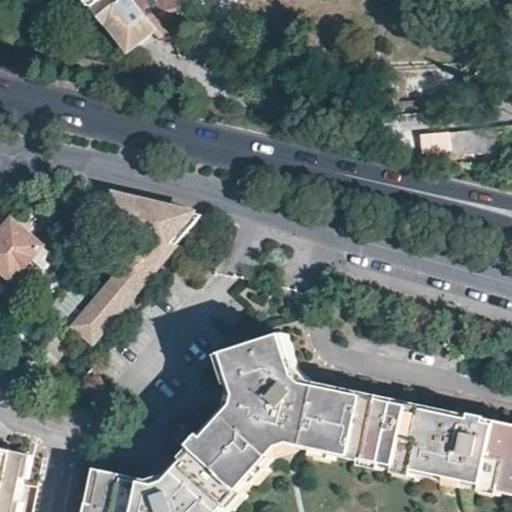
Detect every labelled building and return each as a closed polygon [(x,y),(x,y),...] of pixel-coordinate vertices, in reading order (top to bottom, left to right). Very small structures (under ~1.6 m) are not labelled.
[(154,31),(132,0),(90,0),(90,2),(93,5),(98,5),(129,51),(133,48),(154,31)] [(181,56),(187,59),(180,30),(182,0),(132,0),(154,31),(159,37),(172,34),(177,54),(181,56)] [(500,148),(498,127),(485,129),(486,150),(500,148)] [(485,129),(422,136),(423,149),(453,146),(454,152),(486,150),(485,129)] [(95,342),(204,215),(178,209),(139,200),(117,194),(111,221),(126,224),(132,234),(150,239),(159,242),(144,260),(138,254),(133,250),(126,249),(117,259),(127,267),(76,326),(95,342)] [(2,283),(21,300),(51,264),(46,259),(51,252),(29,233),(33,228),(30,225),(35,220),(30,214),(24,220),(22,219),(17,223),(13,220),(10,223),(0,215),(0,265),(10,274),(2,283)] [(144,260),(159,242),(150,239),(138,254),(144,260)] [(72,318),(89,295),(74,284),(57,307),(72,318)] [(57,330),(37,354),(55,369),(75,346),(68,340),(57,330)] [(227,511),(285,450),(298,447),(412,474),(468,487),(511,496),(511,432),(323,387),(312,377),(301,335),(232,357),(240,392),(240,393),(240,395),(240,396),(240,398),(236,410),(201,449),(167,486),(164,487),(161,488),(157,489),(154,490),(141,488),(142,483),(101,476),(94,508),(87,507),(86,511),(227,511)] [(0,511),(13,511),(24,460),(0,454),(0,511)]
